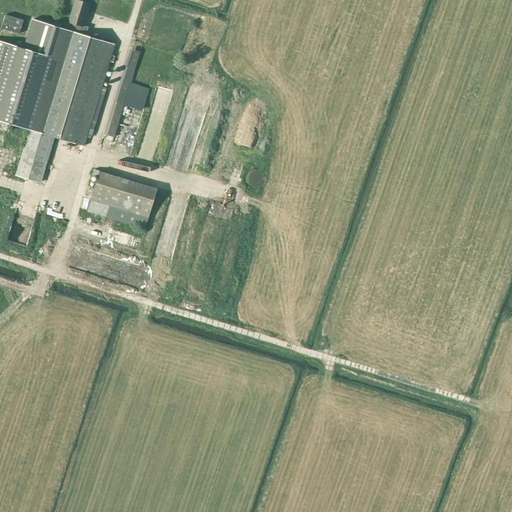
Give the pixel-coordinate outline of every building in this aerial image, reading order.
[(90,3),(78,0),(75,0),(69,22),(66,29),(56,64),(24,54),(25,49),(0,41),(0,121),(29,130),(15,176),(39,183),(53,136),(84,145),(115,44),(86,35),(88,27),(83,25),(90,3)] [(114,137),(134,68),(127,66),(106,134),(114,137)] [(186,88),(166,163),(184,168),(203,92),(186,88)] [(157,188),(99,170),(90,200),(86,212),(144,229),(148,217),(157,188)] [(45,211),(58,215),(62,202),(50,198),(45,211)] [(14,211),(10,230),(27,234),(31,215),(14,211)] [(169,261),(177,220),(163,217),(155,258),(169,261)] [(107,227),(104,238),(134,247),(137,236),(107,227)] [(40,244),(37,254),(46,256),(49,247),(40,244)] [(164,286),(166,268),(157,267),(155,285),(164,286)]
